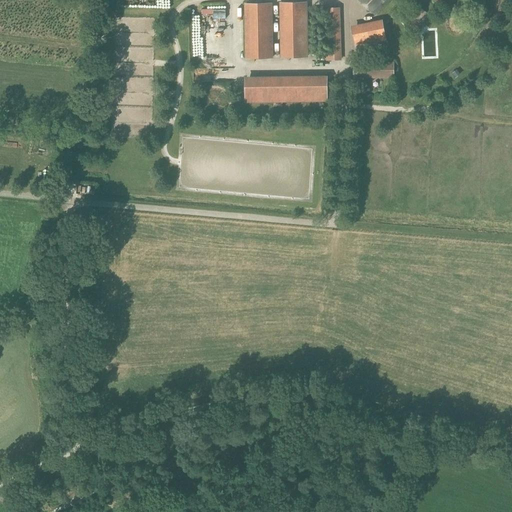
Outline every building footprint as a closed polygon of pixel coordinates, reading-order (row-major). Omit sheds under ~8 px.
[(360,0),(375,13),(387,0),(360,0)] [(207,3),(208,11),(223,10),(222,2),(207,3)] [(282,58),(311,57),(311,51),(309,50),(308,2),(281,3),(282,58)] [(244,3),(245,59),(273,58),(272,3),(244,3)] [(423,13),(419,5),(401,15),(406,23),(423,13)] [(342,60),(340,8),(313,9),(313,17),(325,17),(329,61),(342,60)] [(382,21),(352,28),(356,47),(386,41),(382,21)] [(203,42),(213,42),(213,33),(202,33),(203,42)] [(200,57),(200,68),(209,68),(209,78),(222,78),(222,67),(212,68),(212,56),(200,57)] [(394,62),(358,63),(353,63),(353,79),(394,78),(394,62)] [(327,76),(244,77),(244,103),(328,102),(327,76)]
